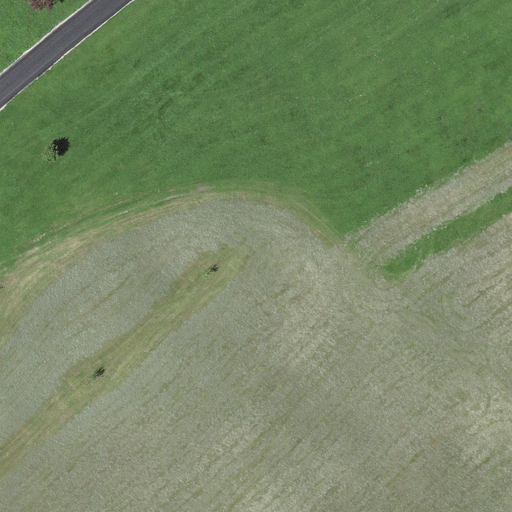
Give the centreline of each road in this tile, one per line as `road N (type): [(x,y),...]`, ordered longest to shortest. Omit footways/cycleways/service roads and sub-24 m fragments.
road 1 (track): [(0,274),(145,202),(213,186),(268,186),(322,220),(511,393)]
road 2 (unclassified): [(0,101),(114,0)]
